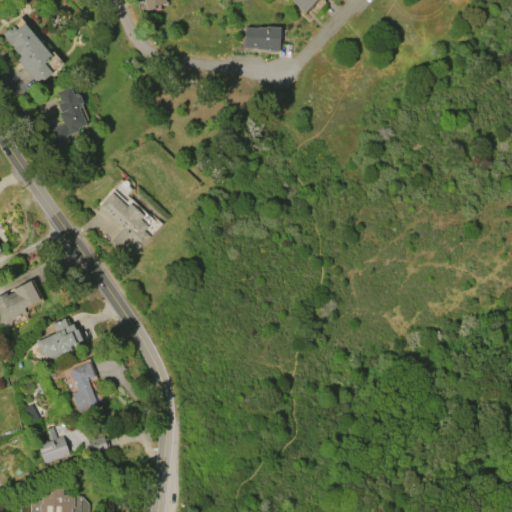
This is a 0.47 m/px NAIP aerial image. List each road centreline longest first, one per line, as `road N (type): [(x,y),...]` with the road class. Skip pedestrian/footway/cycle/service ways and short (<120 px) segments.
road 1 (tertiary): [(155,511),(166,410),(159,377),(0,136)]
road 2 (residential): [(115,0),(151,53),(245,72),(287,67),(357,0)]
